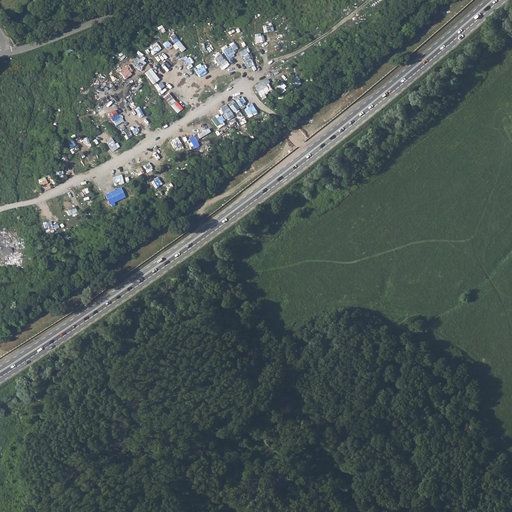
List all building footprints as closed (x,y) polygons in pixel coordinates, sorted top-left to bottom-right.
[(270,36),(261,35),(260,45),(270,45),(270,36)] [(158,44),(153,47),(158,53),(162,50),(158,44)] [(233,50),(230,44),(222,48),(225,54),(233,50)] [(219,51),(214,55),(220,62),(225,58),(219,51)] [(144,62),(149,70),(159,63),(153,55),(144,62)] [(209,69),(216,66),(212,58),(205,61),(209,69)] [(197,66),(200,72),(205,70),(202,63),(197,66)] [(160,92),(166,88),(161,81),(155,86),(160,92)] [(177,100),(171,105),(177,112),(183,108),(177,100)]
